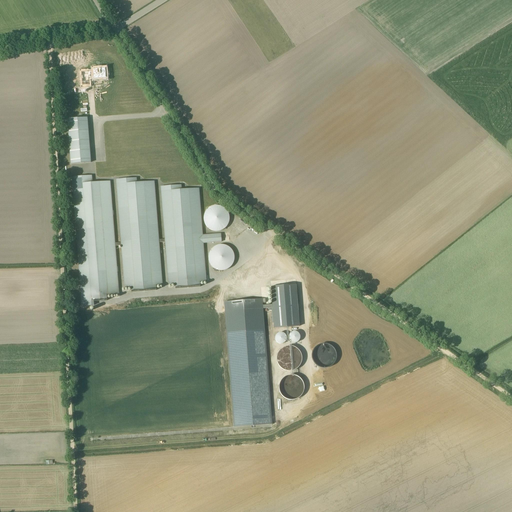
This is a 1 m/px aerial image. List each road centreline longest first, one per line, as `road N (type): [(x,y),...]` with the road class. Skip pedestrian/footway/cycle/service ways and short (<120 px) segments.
road 1 (track): [(73,511),(49,40)]
road 2 (unclassified): [(113,28),(214,188),(285,240)]
road 3 (track): [(285,240),(511,397)]
